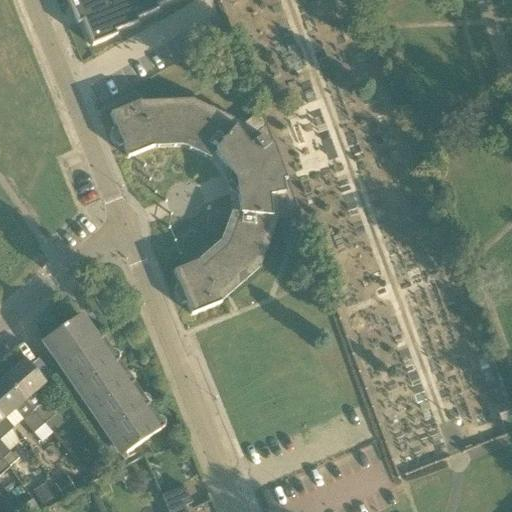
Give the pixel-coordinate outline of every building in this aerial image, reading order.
[(65,0),(68,5),(77,27),(82,25),(92,48),(116,37),(115,34),(138,25),(136,21),(158,12),(157,8),(177,0),(65,0)] [(0,5),(0,32),(9,27),(0,5)] [(0,107),(22,93),(28,89),(24,82),(20,85),(22,87),(19,90),(0,61),(0,107)] [(142,110),(140,104),(140,103),(110,115),(128,159),(154,148),(150,141),(184,139),(215,154),(222,165),(227,170),(233,178),(236,186),(238,198),(238,202),(240,216),(229,248),(204,270),(200,262),(174,273),(191,316),(221,304),(218,298),(254,266),(272,219),(301,222),(260,113),(259,114),(241,127),(242,128),(250,139),(245,143),(236,130),(191,108),(142,110)] [(353,139),(355,168),(381,166),(379,149),(382,149),(380,124),(365,125),(366,138),(353,139)] [(7,207),(0,214),(0,235),(22,256),(39,239),(7,207)] [(0,235),(0,269),(4,274),(22,256),(0,235)] [(63,363),(97,340),(81,317),(61,330),(62,332),(43,345),(50,356),(56,353),(63,363)] [(332,326),(310,334),(325,376),(347,369),(332,326)] [(271,339),(237,373),(250,386),(249,386),(257,394),(257,395),(258,396),(259,394),(271,406),(271,407),(279,415),(278,415),(279,416),(280,415),(292,427),(300,435),(299,436),(300,437),(301,435),(302,436),(307,431),(312,436),(307,441),(341,474),(354,461),(349,456),(357,447),(362,453),(364,451),(344,432),(359,417),(343,401),(339,406),(273,342),(274,341),(279,346),(285,340),(275,331),(269,337),(271,339)] [(113,363),(107,355),(104,357),(96,345),(99,343),(97,340),(63,363),(78,386),(113,363)] [(13,372),(3,380),(44,426),(55,416),(43,403),(42,404),(34,395),(44,386),(24,363),(22,364),(18,361),(10,368),(13,372)] [(128,386),(122,377),(119,379),(111,368),(114,366),(113,363),(78,386),(94,409),(128,386)] [(3,380),(0,383),(0,415),(5,420),(14,412),(22,422),(42,445),(52,435),(44,426),(3,380)] [(144,409),(137,399),(134,401),(127,390),(130,388),(128,386),(94,409),(110,432),(144,409)] [(511,420),(511,418),(507,404),(495,408),(501,425),(511,420)] [(110,432),(126,455),(160,432),(152,421),(150,423),(142,412),(145,410),(144,409),(110,432)] [(0,415),(0,458),(9,468),(18,460),(14,455),(9,455),(0,443),(0,440),(12,430),(10,427),(0,415)] [(168,453),(146,463),(153,477),(174,467),(168,453)] [(0,476),(9,468),(0,458),(0,476)] [(94,463),(84,471),(93,481),(103,473),(94,463)] [(55,486),(63,499),(75,491),(67,478),(55,486)] [(32,493),(41,506),(55,497),(47,484),(32,493)] [(184,488),(160,498),(162,502),(166,511),(186,511),(185,508),(192,505),(184,488)] [(0,511),(10,511),(1,497),(0,498),(0,511)] [(34,511),(38,510),(32,502),(16,511),(34,511)]
